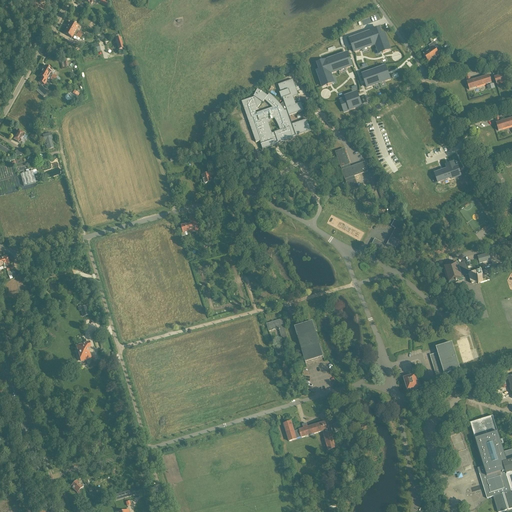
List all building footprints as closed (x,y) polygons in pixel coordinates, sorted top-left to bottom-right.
[(75,32),(77,28),(78,27),(70,22),(67,28),(75,32)] [(72,38),(75,32),(67,28),(64,34),(72,38)] [(350,39),(350,40),(354,53),(361,50),(368,48),(376,45),(378,52),(382,51),(383,54),(385,53),(385,52),(390,50),(385,35),(382,36),(379,29),(375,31),(374,31),(352,39),(350,39)] [(118,50),(123,48),(120,38),(115,40),(118,50)] [(437,45),(434,41),(428,45),(431,49),(423,54),(426,57),(436,50),(434,47),(437,45)] [(74,50),(77,49),(75,44),(72,45),(72,46),(66,48),(68,52),(74,50)] [(439,54),(436,50),(426,57),(429,61),(439,54)] [(320,71),(317,72),(322,87),(327,85),(328,86),(330,86),(329,83),(333,81),(331,74),(339,71),(345,69),(352,67),(347,54),(345,55),(323,62),(322,63),(317,64),(320,71)] [(45,66),(42,71),(49,75),(55,79),(61,82),(63,79),(57,76),(57,77),(53,75),(55,72),(45,66)] [(385,67),(362,75),(364,81),(365,83),(367,88),(371,87),(373,86),(390,80),(385,67)] [(54,81),(55,79),(49,75),(42,71),(39,77),(41,78),(39,82),(44,85),(46,81),(48,82),(50,79),(54,81)] [(471,82),(469,75),(465,76),(468,83),(467,83),(469,90),(491,83),(489,76),(471,82)] [(496,84),(505,81),(503,76),(494,78),(496,84)] [(257,90),(254,97),(253,97),(254,97),(254,98),(241,102),(242,102),(246,114),(246,116),(247,116),(251,129),(252,131),(256,142),(256,143),(260,141),(263,150),(263,149),(275,145),(275,143),(292,137),(292,139),(293,139),(292,137),(296,136),(311,131),(307,120),(292,125),(289,116),(304,111),(301,103),(296,105),(293,97),(298,96),(293,80),(278,85),(284,102),(280,105),(275,100),(270,95),(269,94),(267,96),(264,93),(257,90)] [(44,96),(47,92),(41,86),(37,89),(44,96)] [(346,99),(340,101),(344,112),(358,108),(361,106),(360,103),(357,95),(357,94),(345,98),(346,99)] [(439,113),(444,109),(438,101),(433,105),(439,113)] [(511,119),(500,123),(498,116),(494,117),(497,124),(496,124),(498,131),(511,126),(511,119)] [(22,143),(24,140),(22,139),(25,135),(17,131),(13,139),(20,143),(21,142),(22,143)] [(52,139),(50,134),(43,136),(44,138),(47,150),(53,148),(51,139),(52,139)] [(349,168),(348,166),(350,165),(344,149),(335,152),(341,168),(342,171),(345,180),(347,179),(348,182),(346,183),(349,193),(359,189),(355,179),(354,177),(368,172),(364,163),(349,168)] [(442,172),(435,175),(438,183),(451,178),(451,180),(461,176),(459,172),(459,171),(458,168),(455,169),(453,163),(448,165),(447,166),(446,166),(448,170),(443,172),(442,172)] [(23,186),(36,183),(33,171),(20,174),(23,186)] [(205,176),(204,173),(201,173),(203,180),(201,181),(202,185),(204,184),(205,184),(213,182),(210,174),(205,176)] [(499,196),(504,193),(498,185),(493,188),(499,196)] [(195,222),(193,216),(189,217),(191,223),(181,225),(183,233),(190,231),(190,233),(198,230),(195,221),(195,222)] [(391,257),(404,233),(403,233),(406,227),(394,220),(391,227),(395,229),(386,245),(374,239),(371,246),(391,257)] [(480,264),(490,261),(488,254),(478,257),(480,264)] [(9,265),(7,257),(0,258),(0,265),(4,265),(4,267),(9,265)] [(467,271),(465,262),(457,264),(444,268),(449,284),(462,280),(461,277),(468,274),(471,284),(477,282),(478,284),(489,281),(488,276),(504,271),(502,265),(483,271),(484,272),(482,273),(481,270),(471,273),(470,270),(467,271)] [(16,279),(13,270),(12,267),(6,269),(9,277),(10,276),(11,280),(14,279),(14,280),(16,279)] [(83,316),(84,320),(86,319),(88,325),(93,324),(90,316),(87,317),(86,315),(83,316)] [(288,339),(282,320),(267,324),(269,332),(279,329),(282,341),(288,339)] [(314,326),(313,322),(295,328),(305,363),(323,358),(315,331),(317,331),(315,325),(314,326)] [(81,362),(90,359),(87,348),(90,347),(89,342),(76,346),(81,362)] [(444,375),(460,370),(452,343),(436,348),(437,353),(430,356),(436,376),(444,373),(444,375)] [(416,378),(415,376),(404,379),(408,391),(410,390),(411,393),(418,391),(419,392),(427,389),(426,385),(421,387),(418,377),(416,378)] [(475,409),(469,411),(472,423),(470,423),(470,424),(483,466),(477,468),(487,499),(493,497),(497,511),(501,511),(511,508),(511,493),(511,491),(511,489),(511,376),(507,377),(510,386),(510,387),(510,388),(510,389),(510,390),(511,391),(511,392),(511,391),(511,449),(504,452),(493,417),(493,416),(491,417),(488,407),(476,411),(475,409)] [(474,393),(473,396),(480,399),(482,396),(483,393),(475,390),(474,393)] [(294,432),(291,422),(284,424),(289,442),(323,432),(324,435),(323,435),(328,450),(335,448),(331,433),(328,434),(327,430),(325,422),(307,428),(306,424),(303,425),(304,429),(294,432)] [(79,495),(81,493),(78,491),(82,487),(76,481),(71,487),(79,495)] [(92,492),(91,489),(90,489),(89,491),(91,498),(94,497),(93,494),(101,492),(100,489),(93,492),(92,492)]
